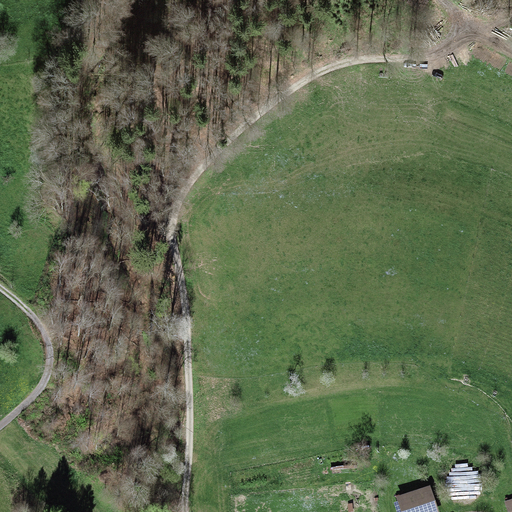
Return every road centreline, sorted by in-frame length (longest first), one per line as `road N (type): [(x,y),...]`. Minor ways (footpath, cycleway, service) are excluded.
road 1 (track): [(511,19),(440,52),(327,67),(239,128),(197,171),(173,219),(187,326)]
road 2 (track): [(184,511),(187,326)]
road 3 (track): [(0,425),(34,395),(48,367),(36,320),(0,285)]
